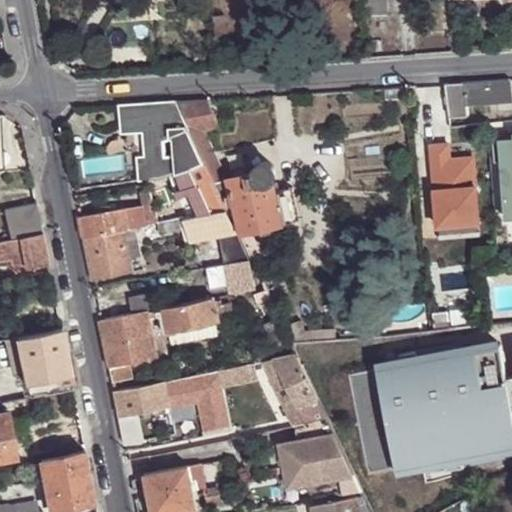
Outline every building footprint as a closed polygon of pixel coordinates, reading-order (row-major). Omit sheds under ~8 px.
[(212,15),(213,26),(225,25),(224,14),(212,15)] [(215,38),(226,38),(225,25),(213,26),(215,38)] [(510,79),(465,82),(468,103),(511,100),(510,79)] [(468,103),(465,82),(446,84),(450,115),(469,114),(468,103)] [(176,101),(207,166),(222,199),(230,196),(228,193),(231,191),(204,133),(216,127),(204,100),(176,101)] [(207,166),(176,101),(122,105),(124,129),(142,127),(144,162),(140,162),(142,179),(152,177),(153,179),(171,174),(190,170),(207,166)] [(502,152),(507,218),(511,218),(511,137),(501,139),(502,152)] [(449,144),(432,145),(438,225),(480,222),(475,157),(451,159),(449,144)] [(251,233),(293,223),(287,191),(276,193),(274,184),(275,183),(278,177),(277,170),(272,165),(266,163),(259,165),(254,170),(231,174),(234,191),(236,201),(243,234),(251,233)] [(202,187),(214,211),(227,208),(222,199),(207,166),(190,170),(198,189),(202,187)] [(190,193),(199,214),(214,211),(202,187),(198,189),(190,170),(171,174),(179,198),(190,193)] [(287,191),(293,223),(301,222),(294,189),(287,191)] [(144,215),(146,225),(158,223),(155,210),(152,196),(141,197),(143,213),(144,215)] [(44,234),(37,202),(24,206),(30,237),(44,234)] [(23,238),(30,237),(24,206),(5,210),(12,240),(23,238)] [(155,210),(158,223),(173,220),(170,207),(155,210)] [(81,217),(85,237),(124,230),(130,229),(127,216),(126,209),(81,217)] [(186,228),(187,235),(235,226),(228,211),(184,220),(186,228)] [(127,216),(130,229),(146,225),(144,215),(143,213),(127,216)] [(163,233),(186,228),(184,220),(184,217),(173,220),(158,223),(160,231),(163,231),(163,233)] [(130,229),(124,230),(130,260),(139,258),(137,242),(133,243),(130,229)] [(85,237),(93,281),(133,274),(130,260),(124,230),(85,237)] [(241,237),(251,260),(257,273),(266,267),(261,256),(251,233),(243,234),(240,235),(241,237)] [(50,264),(44,234),(30,237),(23,238),(26,257),(29,268),(50,264)] [(229,242),(235,263),(249,261),(251,260),(241,237),(234,241),(229,242)] [(0,262),(26,257),(23,238),(12,240),(2,242),(0,242),(0,262)] [(235,263),(225,265),(230,287),(230,295),(254,290),(249,261),(235,263)] [(225,265),(207,268),(211,290),(230,287),(225,265)] [(129,297),(134,315),(142,314),(160,310),(156,292),(129,297)] [(270,299),(267,292),(255,297),(258,305),(270,299)] [(210,300),(160,310),(164,331),(210,322),(214,321),(211,304),(210,300)] [(217,302),(211,304),(214,321),(228,318),(226,306),(218,308),(217,302)] [(102,322),(114,382),(128,379),(125,364),(151,359),(142,314),(134,315),(102,322)] [(432,331),(486,324),(485,314),(431,320),(432,331)] [(277,318),(264,324),(275,347),(288,341),(277,318)] [(210,322),(164,331),(167,346),(213,338),(210,322)] [(72,375),(63,328),(20,337),(26,369),(30,384),(43,380),(72,375)] [(26,369),(20,337),(9,340),(15,371),(26,369)] [(500,343),(348,373),(366,462),(369,470),(435,458),(437,470),(463,465),(461,453),(511,443),(511,347),(501,350),(500,343)] [(274,359),(264,362),(294,427),(295,427),(305,424),(328,420),(318,400),(297,355),(274,359)] [(256,363),(236,367),(240,383),(259,379),(256,363)] [(240,383),(236,367),(221,370),(224,387),(240,383)] [(224,387),(221,370),(217,371),(166,381),(171,406),(200,400),(205,428),(231,423),(224,387)] [(75,388),(72,375),(43,380),(46,395),(75,388)] [(31,397),(46,395),(43,380),(30,384),(31,397)] [(166,381),(115,391),(121,417),(171,408),(171,406),(166,381)] [(0,457),(16,455),(6,410),(0,411),(0,457)] [(355,477),(328,420),(305,424),(295,427),(298,441),(280,445),(288,488),(355,477)] [(96,501),(86,450),(42,460),(52,511),(96,501)] [(146,475),(152,511),(193,511),(198,511),(195,491),(199,489),(206,488),(208,488),(203,464),(201,464),(190,467),(146,475)] [(208,495),(206,495),(209,509),(210,508),(218,507),(218,505),(237,502),(236,492),(221,495),(220,493),(208,495)] [(371,511),(364,496),(312,507),(313,511),(371,511)] [(14,511),(36,511),(39,511),(37,501),(13,506),(14,511)]
